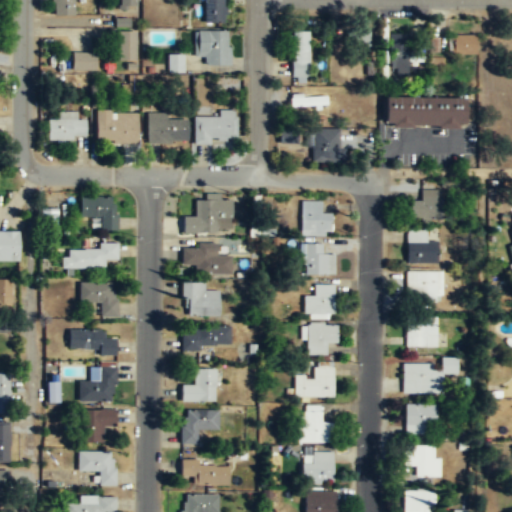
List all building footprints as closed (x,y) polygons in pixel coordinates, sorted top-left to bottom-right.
[(73,16),(73,0),(53,0),(53,16),(73,16)] [(135,8),(135,0),(115,0),(116,8),(135,8)] [(224,24),(224,0),(203,0),(203,24),(224,24)] [(128,26),(128,19),(115,19),(115,27),(128,26)] [(116,32),(116,62),(135,62),(135,32),(116,32)] [(192,32),(192,57),(203,57),(203,67),(228,67),(228,32),(192,32)] [(307,32),(292,32),(291,78),(307,78),(307,32)] [(357,45),(370,43),(368,33),(356,35),(357,45)] [(407,34),(386,34),(386,63),(417,63),(417,51),(407,51),(407,34)] [(474,53),(474,34),(446,34),(446,53),(474,53)] [(70,69),(94,69),(94,51),(70,51),(70,69)] [(166,73),(183,73),(183,55),(166,55),(166,73)] [(384,96),(383,126),(463,127),(463,97),(384,96)] [(236,142),(236,110),(216,110),(216,117),(192,117),(192,142),(236,142)] [(46,122),(47,140),(85,140),(85,121),(75,121),(75,112),(55,113),(56,122),(46,122)] [(145,142),(188,142),(188,120),(166,120),(166,112),(145,112),(145,142)] [(137,114),(94,114),(94,144),(137,143),(137,114)] [(310,128),(310,163),(337,163),(337,128),(310,128)] [(419,201),(408,201),(408,220),(440,220),(440,190),(419,190),(419,201)] [(114,231),(115,199),(79,198),(79,218),(99,219),(98,230),(114,231)] [(181,233),(230,233),(230,200),(193,201),(193,217),(181,217),(181,233)] [(299,235),(330,235),(330,213),(321,213),(321,201),(299,201),(299,235)] [(0,229),(17,230),(17,259),(0,259),(0,229)] [(425,241),(425,230),(405,230),(405,264),(436,264),(436,241),(425,241)] [(116,260),(116,244),(97,244),(97,250),(60,250),(60,270),(104,270),(104,261),(116,260)] [(333,255),(320,255),(320,244),(300,244),(300,276),(332,276),(333,255)] [(216,245),(180,245),(180,265),(193,265),(193,274),(230,274),(230,256),(216,256),(216,245)] [(439,272),(405,272),(405,302),(439,302),(439,272)] [(0,308),(10,308),(10,279),(0,279),(0,308)] [(96,303),(95,316),(114,316),(115,284),(78,283),(77,303),(96,303)] [(218,291),(203,291),(203,283),(181,283),(181,317),(218,317),(218,291)] [(332,314),(332,285),(312,285),(312,297),(301,297),(301,314),(332,314)] [(435,317),(405,317),(405,347),(435,347),(435,317)] [(325,344),(336,344),(336,325),(302,324),(302,355),(325,356),(325,344)] [(180,349),(229,349),(229,327),(191,327),(191,335),(180,335),(180,349)] [(97,355),(115,355),(115,339),(105,339),(105,330),(68,330),(68,349),(97,349),(97,355)] [(400,361),(400,393),(441,394),(441,373),(455,374),(456,358),(439,357),(439,366),(429,366),(429,362),(400,361)] [(77,401),(115,400),(115,365),(88,366),(88,380),(76,380),(77,401)] [(292,377),(292,397),(332,397),(332,365),(312,365),(312,377),(292,377)] [(192,369),(192,386),(180,386),(180,403),(214,403),(214,369),(192,369)] [(0,410),(9,411),(9,373),(0,372),(0,410)] [(56,380),(57,401),(45,402),(44,381),(56,380)] [(403,404),(403,432),(435,432),(435,404),(403,404)] [(328,422),(319,422),(319,405),(299,405),(299,443),(328,443),(328,422)] [(115,408),(85,408),(85,441),(103,441),(103,429),(115,429),(115,408)] [(197,431),(217,431),(218,411),(180,410),(179,445),(197,445),(197,431)] [(0,421),(8,421),(8,462),(0,461),(0,421)] [(439,456),(433,456),(433,445),(403,445),(403,465),(414,465),(414,476),(439,476),(439,456)] [(113,486),(114,452),(76,451),(76,472),(96,472),(96,486),(113,486)] [(300,483),(332,483),(332,451),(300,451),(300,483)] [(198,466),(198,460),(179,460),(179,478),(190,478),(190,486),(228,486),(228,466),(198,466)] [(0,494),(8,495),(8,469),(0,468),(0,494)] [(402,490),(402,511),(431,511),(431,490),(402,490)] [(303,492),(303,511),(334,511),(334,492),(303,492)] [(217,511),(217,495),(179,495),(179,511),(217,511)] [(65,511),(114,511),(114,497),(77,497),(77,504),(65,504),(65,511)]
